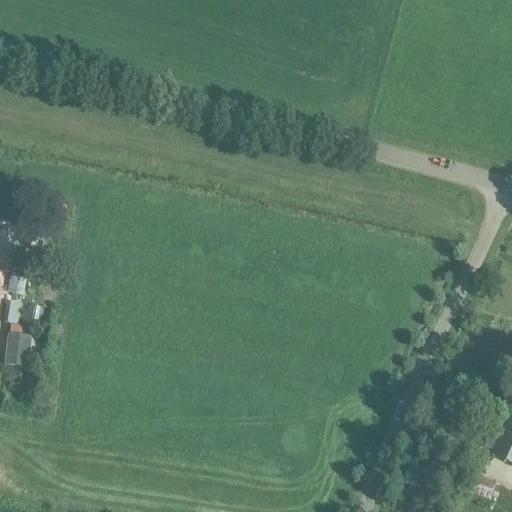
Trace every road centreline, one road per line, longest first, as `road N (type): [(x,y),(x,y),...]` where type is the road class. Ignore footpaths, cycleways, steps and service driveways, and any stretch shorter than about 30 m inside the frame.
road 1 (unclassified): [(511,185),(0,54)]
road 2 (unclassified): [(366,511),(511,185)]
